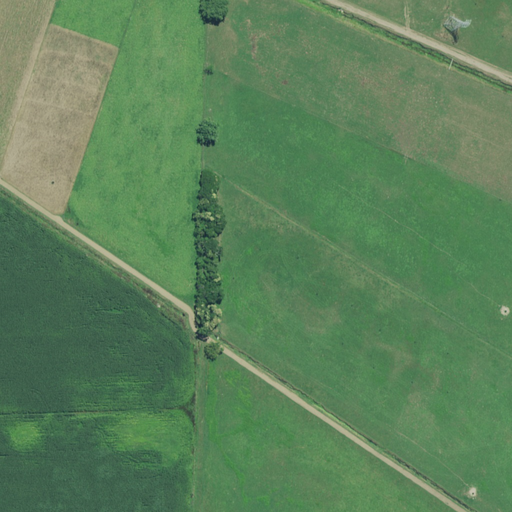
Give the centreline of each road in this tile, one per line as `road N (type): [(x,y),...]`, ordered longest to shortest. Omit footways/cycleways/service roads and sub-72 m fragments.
road 1 (track): [(207,169),(201,501)]
road 2 (track): [(204,337),(466,511)]
road 3 (track): [(0,179),(204,319)]
road 4 (track): [(333,0),(511,75)]
